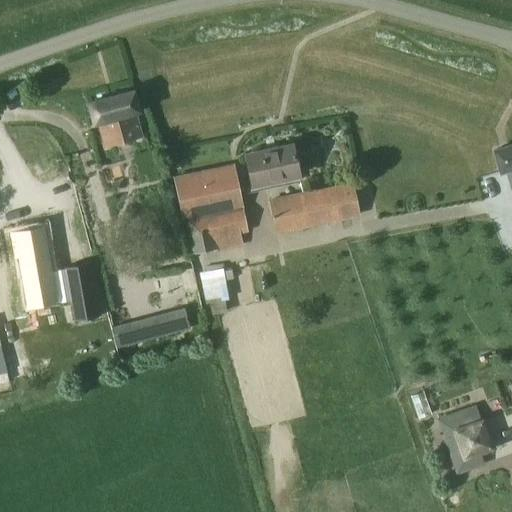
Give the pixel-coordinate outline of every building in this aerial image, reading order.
[(139,111),(133,91),(88,103),(94,123),(97,122),(104,147),(142,136),(135,112),(139,111)] [(299,177),(292,145),(245,155),(252,187),(299,177)] [(500,149),(494,151),(500,173),(507,171),(511,187),(511,145),(507,147),(503,148),(500,149)] [(161,177),(153,148),(134,154),(139,173),(145,171),(148,181),(161,177)] [(248,233),(234,164),(173,177),(182,222),(184,222),(190,255),(214,250),(214,253),(243,247),(241,234),(248,233)] [(360,217),(354,189),(352,182),(268,200),(276,235),(360,217)] [(39,231),(4,237),(8,261),(12,261),(19,299),(57,292),(54,273),(47,274),(39,231)] [(204,272),(199,273),(205,305),(210,304),(212,315),(227,312),(225,300),(229,300),(225,279),(234,278),(232,269),(223,270),(223,269),(222,263),(203,267),(204,272)] [(66,268),(65,268),(74,322),(76,321),(76,320),(97,316),(97,318),(98,317),(89,264),(87,264),(88,265),(66,269),(66,268)] [(188,331),(183,309),(150,318),(155,339),(188,331)] [(135,344),(129,323),(109,328),(114,349),(135,344)] [(9,381),(7,372),(0,373),(0,383),(2,383),(9,381)] [(456,427),(452,415),(437,420),(456,475),(485,465),(481,453),(495,448),(484,418),(456,427)]
